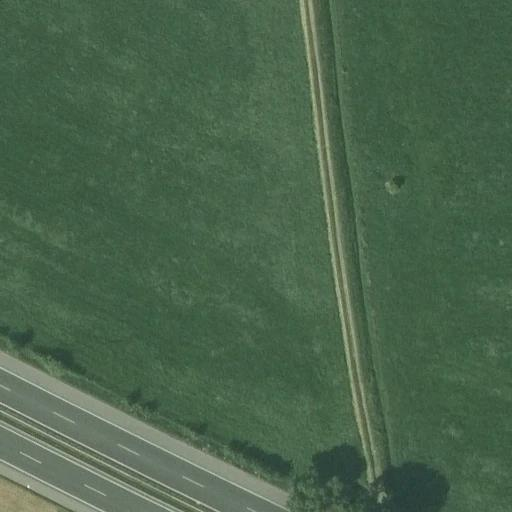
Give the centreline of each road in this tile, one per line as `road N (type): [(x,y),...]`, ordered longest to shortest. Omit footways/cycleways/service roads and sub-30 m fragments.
road 1 (track): [(314,0),(383,499),(407,511)]
road 2 (motorway): [(269,511),(0,379)]
road 3 (motorway): [(0,435),(153,511)]
